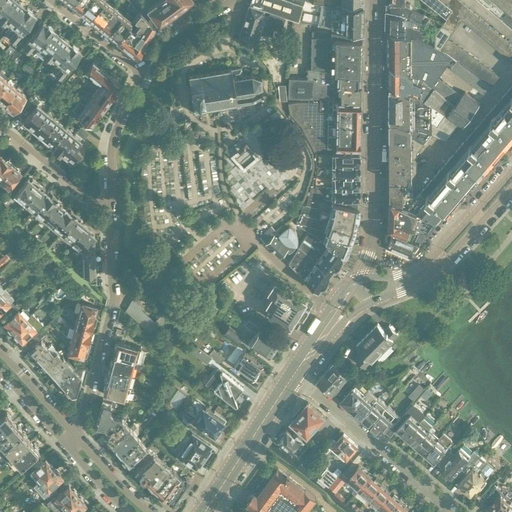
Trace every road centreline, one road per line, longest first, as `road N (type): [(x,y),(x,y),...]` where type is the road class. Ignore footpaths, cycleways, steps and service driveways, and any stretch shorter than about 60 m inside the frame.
road 1 (residential): [(375,0),(374,226),(355,281)]
road 2 (residential): [(448,511),(291,378)]
road 3 (residential): [(76,435),(114,294),(110,272)]
road 4 (tertiary): [(204,511),(291,378)]
road 5 (residential): [(109,205),(111,140),(140,73)]
road 6 (residential): [(109,205),(93,201),(0,124)]
road 7 (residential): [(140,73),(165,33),(236,3)]
